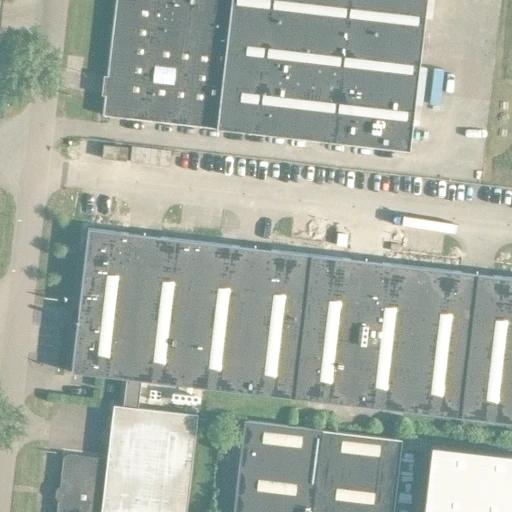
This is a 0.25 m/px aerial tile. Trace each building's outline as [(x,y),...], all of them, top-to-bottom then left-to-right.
[(116,0),(103,123),(409,159),(427,0),(116,0)] [(101,167),(126,169),(127,156),(103,153),(101,167)] [(71,380),(511,431),(511,285),(88,236),(71,380)] [(186,511),(196,422),(113,412),(107,467),(68,462),(63,465),(57,511),(186,511)] [(393,511),(401,447),(322,437),(244,428),(234,511),(393,511)] [(511,511),(511,461),(430,452),(423,511),(511,511)]
